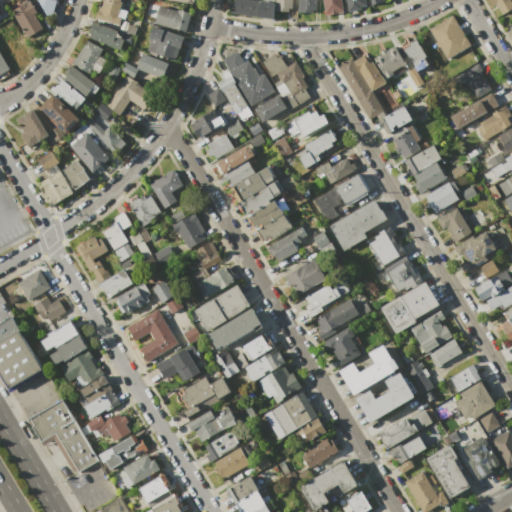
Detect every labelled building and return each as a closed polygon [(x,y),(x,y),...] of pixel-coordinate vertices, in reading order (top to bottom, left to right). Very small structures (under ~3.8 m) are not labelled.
[(11,10),(30,0),(36,12),(34,13),(42,29),(26,37),(11,10)] [(57,0),(56,5),(55,5),(50,17),(46,16),(37,0),(57,0)] [(94,19),(97,5),(101,6),(103,0),(121,0),(119,8),(126,10),(124,18),(120,17),(118,25),(94,19)] [(233,0),(260,0),(274,2),(271,19),(228,12),(230,1),(233,2),(233,0)] [(274,10),(274,0),(291,0),(291,11),(274,10)] [(311,12),(298,12),(298,0),(315,0),(315,9),(311,9),(311,12)] [(341,0),(343,12),(324,15),(321,0),(341,0)] [(365,0),(366,5),(361,6),(361,9),(348,11),(346,0),(365,0)] [(509,0),(511,4),(511,8),(501,14),(496,5),(493,7),(489,0),(509,0)] [(159,5),(177,11),(178,9),(190,13),(185,31),(174,28),(174,29),(161,25),(162,24),(154,22),(159,5)] [(429,29),(453,14),(471,45),(447,59),(429,29)] [(89,37),(91,34),(87,32),(93,20),(117,31),(115,35),(123,39),(118,50),(89,37)] [(129,24),(137,27),(134,35),(126,32),(129,24)] [(153,25),(183,36),(175,60),(146,50),(149,41),(147,41),(153,25)] [(18,33),(29,52),(21,56),(23,59),(14,64),(9,53),(5,55),(0,46),(0,42),(2,41),(0,37),(0,32),(5,30),(9,38),(18,33)] [(124,38),(129,40),(126,47),(121,45),(124,38)] [(403,49),(409,45),(408,42),(416,38),(426,56),(424,57),(428,64),(416,71),(403,49)] [(89,73),(71,64),(74,57),(76,58),(81,48),(82,49),(86,40),(102,48),(98,55),(106,59),(98,73),(91,70),(89,73)] [(372,58),(380,53),(379,52),(386,48),(386,49),(394,45),(405,63),(391,72),(393,74),(385,79),(372,58)] [(222,59),(236,50),(243,62),(247,60),(257,77),(263,73),(274,91),(249,105),(222,59)] [(142,52),(168,63),(162,79),(135,68),(142,52)] [(0,53),(10,72),(0,78),(0,53)] [(286,66),(276,73),(270,76),(261,61),(275,53),(277,57),(280,55),(286,66)] [(371,91),(353,62),(364,55),(368,63),(372,61),(385,83),(371,91)] [(383,110),(368,119),(336,66),(351,57),(353,62),(371,91),(383,110)] [(291,108),(284,97),(289,94),(276,73),(286,66),(295,61),(304,76),(302,77),(308,86),(311,85),(316,94),(291,108)] [(492,91),(480,98),(477,93),(473,95),(465,80),(452,87),(448,80),(478,63),(483,70),(481,71),(492,91)] [(71,64),(95,83),(85,96),(63,79),(66,75),(64,73),(71,64)] [(111,64),(120,68),(114,82),(105,79),(111,64)] [(241,120),(236,113),(234,113),(216,82),(223,78),(221,74),(228,70),(235,82),(233,83),(251,114),(241,120)] [(422,85),(414,70),(393,82),(401,97),(422,85)] [(105,104),(126,74),(138,82),(137,83),(157,96),(147,111),(129,99),(119,114),(105,104)] [(63,80),(84,98),(75,109),(61,97),(60,98),(52,91),(58,84),(59,85),(63,80)] [(207,94),(218,88),(225,100),(214,106),(207,94)] [(499,105),(456,130),(448,117),(491,92),(499,105)] [(39,107),(53,93),(79,119),(64,133),(53,122),(54,121),(39,107)] [(253,109),(278,94),(286,108),(261,122),(253,109)] [(101,102),(112,111),(104,120),(93,111),(101,102)] [(511,124),(484,140),(477,128),(480,126),(478,122),(492,114),(491,113),(505,104),(511,115),(509,116),(511,120),(511,124)] [(387,133),(379,120),(403,105),(411,119),(398,127),(396,124),(394,125),(394,126),(393,127),(394,129),(387,133)] [(28,147),(21,135),(24,132),(16,118),(32,108),(48,135),(28,147)] [(198,139),(189,124),(213,110),(217,117),(220,115),(224,122),(215,127),(215,128),(198,139)] [(288,123),(293,120),(292,120),(308,110),(310,113),(316,110),(319,116),(324,113),(329,122),(302,137),(299,132),(291,136),(287,130),(291,127),(288,123)] [(113,154),(97,137),(97,136),(85,122),(90,117),(103,130),(108,125),(125,143),(113,154)] [(223,127),(237,119),(242,128),(229,136),(223,127)] [(266,131),(277,124),(282,133),(271,140),(266,131)] [(50,130),(56,126),(62,136),(56,140),(50,130)] [(511,148),(506,152),(503,148),(499,151),(495,143),(500,140),(497,135),(511,126),(511,148)] [(329,129),(336,143),(320,152),(323,158),(304,169),(298,157),(308,151),(304,144),(329,129)] [(420,149),(403,159),(400,153),(397,154),(394,148),(396,146),(392,139),(408,129),(420,149)] [(86,132),(109,159),(91,173),(69,147),(86,132)] [(215,159),(212,155),(209,157),(205,150),(208,148),(206,144),(224,133),(233,148),(215,159)] [(253,148),(248,140),(259,133),(264,142),(253,148)] [(283,136),(289,147),(278,153),(272,142),(283,136)] [(223,174),(216,162),(247,144),(254,155),(247,160),(223,174)] [(411,176),(407,169),(408,168),(404,162),(432,145),(440,158),(435,161),(413,175),(411,176)] [(58,162),(44,172),(36,161),(50,151),(58,162)] [(511,172),(510,169),(495,178),(490,169),(492,168),(487,159),(500,152),(504,159),(511,154),(511,172)] [(314,168),(327,161),(330,166),(346,157),(351,164),(353,163),(356,169),(329,184),(322,173),(318,175),(314,168)] [(61,170),(76,159),(89,179),(75,189),(61,170)] [(233,186),(227,176),(225,177),(223,174),(247,160),(255,173),(233,186)] [(445,178),(419,194),(413,184),(417,181),(413,175),(435,161),(445,178)] [(450,170),(461,164),(466,172),(454,179),(450,170)] [(238,202),(230,188),(233,186),(255,173),(267,166),(272,176),(263,181),(266,186),(239,202),(238,202)] [(163,208),(149,183),(173,169),(182,186),(171,192),(176,201),(163,208)] [(59,171),(72,193),(51,205),(38,183),(59,171)] [(358,173),(368,191),(345,204),(341,198),(338,200),(339,202),(332,206),(336,213),(325,220),(312,198),(358,173)] [(511,191),(505,196),(498,183),(511,175),(511,191)] [(246,215),(239,202),(266,186),(274,181),(281,193),(268,200),(269,201),(264,204),(264,205),(262,206),(261,205),(246,215)] [(424,196),(447,181),(448,183),(453,181),(458,190),(455,192),(458,198),(434,212),(431,207),(429,208),(425,201),(427,200),(424,196)] [(465,200),(460,192),(471,185),(476,194),(465,200)] [(493,185),(499,195),(494,199),(487,188),(493,185)] [(511,214),(503,199),(511,193),(511,214)] [(128,203),(132,201),(131,199),(137,196),(138,198),(143,194),(145,198),(150,195),(159,211),(148,217),(150,221),(141,227),(128,203)] [(330,224),(374,199),(381,210),(382,210),(387,219),(364,232),(366,236),(343,249),(334,233),(335,233),(330,224)] [(255,229),(248,217),(255,213),(254,212),(261,207),(262,209),(265,207),(265,205),(274,200),(279,209),(280,208),(283,213),(282,213),(256,228),(255,229)] [(470,232),(454,241),(445,227),(442,229),(436,219),(456,208),(470,232)] [(204,239),(188,249),(178,232),(176,234),(167,217),(181,209),(185,217),(193,212),(204,231),(201,233),(204,239)] [(123,212),(130,223),(120,229),(114,220),(113,217),(123,212)] [(291,227),(271,239),(269,236),(263,240),(256,228),(282,213),(291,227)] [(127,242),(113,250),(100,228),(114,220),(120,229),(127,242)] [(278,261),(274,255),(271,257),(264,246),(300,225),(306,234),(298,239),(300,242),(294,246),(297,250),(278,261)] [(389,226),(394,235),(392,236),(397,244),(398,243),(404,252),(382,265),(369,242),(375,239),(374,237),(380,234),(379,232),(389,226)] [(468,271),(463,263),(466,262),(461,254),(458,255),(453,247),(472,236),(473,238),(485,231),(496,248),(485,255),(487,259),(468,271)] [(107,250),(96,256),(104,269),(105,269),(109,276),(96,284),(74,246),(93,235),(96,240),(100,238),(107,250)] [(210,241),(224,265),(207,274),(194,251),(210,241)] [(158,265),(173,258),(167,245),(152,252),(158,265)] [(122,246),(128,256),(120,261),(114,251),(122,246)] [(121,263),(128,260),(131,265),(150,254),(157,267),(132,281),(121,263)] [(384,268),(406,256),(409,261),(410,260),(412,264),(410,265),(414,273),(416,272),(421,281),(405,290),(403,287),(397,291),(384,268)] [(326,278),(298,294),(292,284),(289,286),(283,275),(307,261),(307,262),(314,258),(326,278)] [(498,271),(486,278),(479,267),(491,259),(498,271)] [(234,282),(202,300),(196,290),(199,289),(195,283),(224,266),(228,272),(229,272),(234,282)] [(480,301),(473,289),(511,266),(511,267),(511,277),(510,278),(511,282),(503,287),(505,289),(491,297),(490,295),(480,301)] [(50,288),(28,301),(17,282),(26,278),(25,277),(39,269),(50,288)] [(97,284),(123,269),(132,283),(108,297),(103,288),(101,290),(97,284)] [(152,287),(164,280),(173,295),(161,303),(152,287)] [(425,281),(439,305),(414,319),(416,321),(394,334),(379,307),(425,281)] [(143,282),(149,293),(146,295),(148,300),(122,315),(113,300),(143,282)] [(206,332),(193,309),(237,284),(249,307),(206,332)] [(309,318),(305,311),(308,309),(305,305),(308,304),(304,298),(328,284),(336,297),(320,306),(322,310),(309,318)] [(511,303),(502,309),(500,304),(490,310),(485,301),(511,284),(511,303)] [(33,304),(47,296),(50,302),(58,298),(66,313),(49,323),(46,318),(42,320),(33,304)] [(171,313),(165,302),(175,296),(182,307),(171,313)] [(321,339),(317,332),(319,331),(317,326),(319,325),(315,318),(349,298),(358,313),(333,328),(335,331),(321,339)] [(511,339),(510,341),(499,324),(506,320),(502,313),(511,307),(511,339)] [(261,326),(254,331),(253,329),(214,351),(205,335),(252,308),(260,322),(259,323),(261,326)] [(157,309),(177,344),(146,361),(139,349),(153,340),(149,332),(134,340),(126,327),(157,309)] [(410,328),(440,311),(444,318),(438,321),(441,326),(444,324),(451,337),(425,352),(424,351),(421,352),(417,346),(419,345),(410,328)] [(42,369),(8,388),(0,373),(0,322),(11,316),(42,369)] [(54,347),(53,345),(45,350),(40,341),(48,336),(46,333),(70,319),(79,334),(54,347)] [(360,355),(352,359),(352,358),(340,366),(335,358),(336,357),(331,348),(328,350),(327,348),(326,349),(323,344),(324,344),(323,341),(348,326),(354,335),(350,338),(360,355)] [(183,333),(194,327),(200,337),(189,343),(183,333)] [(88,347),(63,362),(62,360),(54,364),(49,355),(56,350),(54,347),(79,334),(80,333),(88,347)] [(250,360),(249,357),(246,358),(241,348),(243,347),(242,345),(264,333),(267,338),(269,337),(274,346),(250,360)] [(454,338),(462,352),(441,364),(442,366),(437,368),(429,354),(433,351),(432,350),(454,338)] [(155,364),(191,344),(199,358),(193,361),(199,372),(182,382),(176,371),(163,378),(155,364)] [(353,395),(339,370),(353,362),(357,369),(367,362),(369,365),(374,362),(369,353),(382,344),(397,369),(353,395)] [(237,370),(225,377),(213,356),(225,349),(227,352),(229,351),(231,355),(229,356),(237,370)] [(88,384),(86,380),(83,381),(79,375),(67,382),(59,367),(89,350),(93,357),(90,358),(96,368),(99,367),(103,375),(88,384)] [(284,362),(251,381),(243,367),(267,354),(268,356),(278,350),(284,362)] [(405,365),(416,359),(421,370),(424,368),(428,375),(427,376),(433,387),(429,389),(434,398),(428,401),(423,392),(421,394),(405,365)] [(458,392),(449,377),(473,363),(478,371),(476,372),(480,379),(458,392)] [(276,403),(269,391),(264,394),(257,380),(283,365),(288,374),(292,372),(301,387),(295,391),(296,392),(276,403)] [(414,397),(370,424),(354,398),(369,389),(374,399),(389,390),(384,380),(399,371),(414,397)] [(86,403),(78,389),(88,384),(103,375),(111,389),(110,390),(86,403)] [(204,377),(208,384),(221,376),(230,392),(184,418),(181,412),(187,408),(182,400),(181,401),(179,397),(183,394),(181,390),(204,377)] [(472,419),(470,415),(457,423),(451,414),(453,413),(448,405),(460,398),(457,394),(480,381),(495,405),(472,419)] [(90,418),(82,405),(86,403),(110,390),(114,397),(116,396),(119,401),(90,418)] [(316,416),(278,438),(264,413),(302,391),(316,416)] [(61,400),(96,460),(77,471),(55,433),(41,442),(28,419),(61,400)] [(187,423),(210,410),(212,413),(215,412),(218,416),(220,415),(219,412),(222,411),(221,409),(227,405),(235,418),(233,419),(235,423),(224,430),(223,428),(200,441),(193,429),(191,430),(187,423)] [(432,423),(385,451),(375,434),(405,416),(410,425),(412,423),(408,417),(423,408),(432,423)] [(477,419),(484,432),(497,425),(490,412),(477,419)] [(130,432),(112,442),(107,433),(103,435),(101,432),(98,434),(96,430),(91,432),(86,423),(101,414),(104,421),(118,413),(121,417),(125,415),(128,421),(125,423),(130,432)] [(326,432),(318,436),(318,435),(303,443),(296,431),(306,425),(305,424),(317,417),(326,432)] [(509,429),(511,434),(511,464),(507,468),(490,440),(509,429)] [(231,430),(239,445),(208,462),(204,455),(208,454),(203,446),(231,430)] [(310,469),(298,449),(324,434),(328,441),(331,439),(338,451),(321,460),(323,462),(310,469)] [(133,435),(137,440),(141,438),(148,449),(145,450),(144,448),(124,460),(124,461),(109,470),(104,461),(111,457),(109,455),(114,452),(111,447),(133,435)] [(426,448),(399,464),(395,457),(392,458),(388,450),(401,442),(402,445),(418,435),(426,448)] [(499,463),(493,467),(493,466),(490,468),(492,471),(478,479),(467,460),(469,459),(462,449),(470,445),(470,444),(483,436),(499,463)] [(450,444),(458,458),(454,460),(470,486),(449,498),(426,458),(450,444)] [(214,462),(239,447),(249,464),(223,479),(219,472),(217,473),(214,467),(216,466),(214,462)] [(127,487),(122,479),(127,476),(123,467),(147,453),(151,460),(155,458),(161,468),(127,487)] [(265,456),(270,464),(258,471),(254,463),(265,456)] [(298,486),(343,461),(357,485),(340,494),(336,486),(324,493),(329,502),(312,511),(298,486)] [(448,503),(432,511),(422,511),(404,481),(422,470),(426,477),(431,475),(436,483),(431,486),(435,493),(440,490),(448,503)] [(284,476),(292,471),(300,482),(291,488),(284,476)] [(147,503),(139,489),(165,474),(171,485),(173,484),(175,487),(147,503)] [(250,475),(258,490),(257,491),(235,503),(234,504),(226,489),(250,475)] [(360,491),(370,509),(364,511),(343,511),(337,501),(356,490),(357,492),(360,491)] [(240,511),(235,503),(257,491),(265,505),(252,511),(240,511)] [(145,511),(151,509),(150,507),(173,494),(174,496),(177,494),(183,504),(178,507),(180,511),(178,511),(145,511)] [(119,497),(127,511),(101,511),(99,508),(119,497)]
